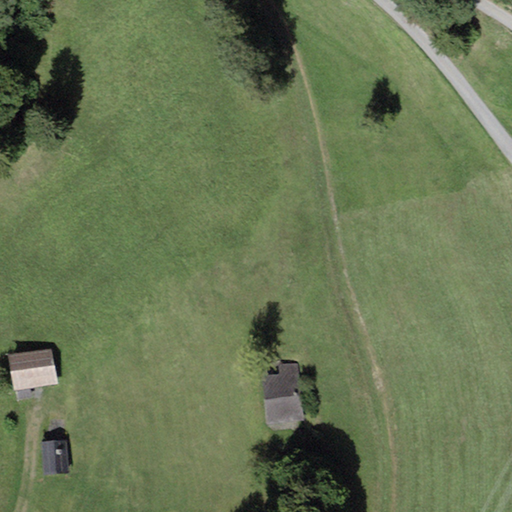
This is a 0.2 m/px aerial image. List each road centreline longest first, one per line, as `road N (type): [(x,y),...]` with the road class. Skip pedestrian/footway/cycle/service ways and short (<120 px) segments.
road 1 (track): [(260,0),(288,54),(321,213),(379,407),(384,511)]
road 2 (unclassified): [(511,152),(384,0)]
